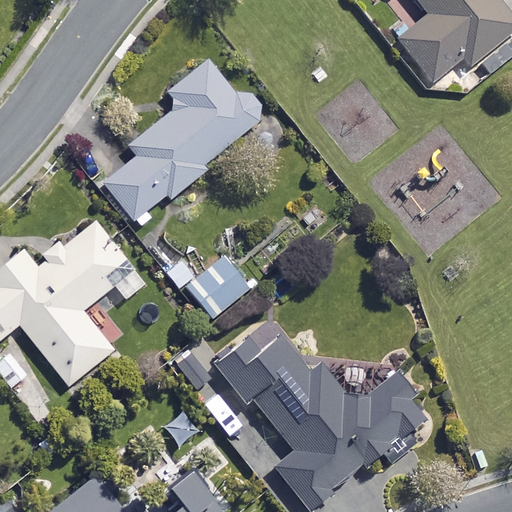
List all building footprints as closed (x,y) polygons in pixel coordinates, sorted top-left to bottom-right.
[(411,0),(427,19),(396,43),(431,88),(463,64),(476,81),(500,62),(493,53),(511,38),(511,22),(494,0),(411,0)] [(258,123),(209,64),(171,95),(181,107),(129,149),(135,157),(102,184),(134,223),(167,196),(171,200),(203,173),(201,170),(258,123)] [(126,263),(95,225),(64,249),(61,245),(45,258),(48,262),(38,271),(23,253),(0,270),(0,343),(19,328),(69,389),(113,353),(82,314),(111,291),(103,281),(126,263)] [(250,293),(224,259),(190,285),(216,319),(250,293)] [(366,401),(343,401),(332,381),(323,374),(309,369),(283,339),(261,357),(250,343),(215,371),(248,412),(255,406),(294,456),(274,472),(305,511),(312,511),(428,420),(394,378),(366,401)] [(210,381),(191,358),(176,371),(195,394),(210,381)] [(184,416),(165,432),(181,452),(200,436),(184,416)] [(120,511),(96,481),(57,511),(217,511),(191,479),(170,496),(182,511),(120,511)]
